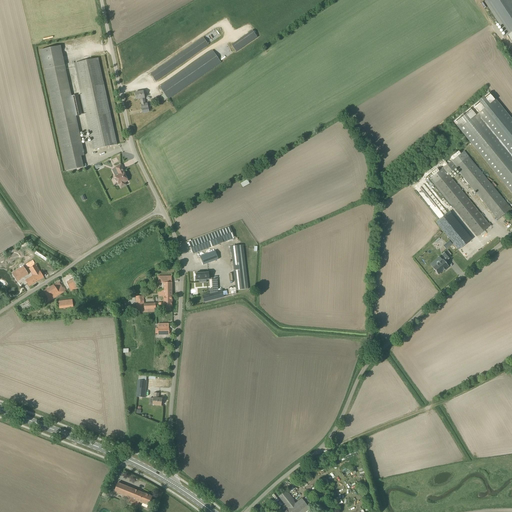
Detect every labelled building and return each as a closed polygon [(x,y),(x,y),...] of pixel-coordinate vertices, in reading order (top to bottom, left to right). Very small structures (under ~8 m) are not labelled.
[(511,0),(486,0),(485,1),(511,43),(511,0)] [(236,52),(257,37),(252,31),(231,45),(236,52)] [(203,37),(150,74),(156,81),(208,45),(203,37)] [(67,171),(83,167),(86,167),(86,164),(83,164),(81,156),(84,155),(76,117),(79,116),(74,95),(71,96),(60,46),(40,50),(67,171)] [(160,87),(164,94),(168,99),(221,62),(213,50),(160,87)] [(85,114),(93,150),(117,145),(98,58),(74,63),(81,94),(78,95),(82,114),(85,114)] [(141,105),(143,113),(149,112),(147,103),(145,104),(144,98),(143,91),(135,93),(136,100),(140,99),(141,104),(141,105)] [(511,119),(490,92),(472,106),(453,122),(511,193),(511,119)] [(477,237),(490,226),(447,174),(455,167),(498,220),(511,209),(464,151),(430,179),(477,237)] [(115,176),(119,184),(121,188),(126,185),(125,183),(128,181),(124,173),(125,172),(121,165),(115,167),(119,175),(115,176)] [(247,179),(240,183),(242,187),(249,184),(247,179)] [(435,208),(443,216),(449,210),(442,202),(435,208)] [(472,239),(450,213),(437,224),(458,250),(472,239)] [(189,242),(193,254),(235,238),(230,227),(189,242)] [(236,291),(248,289),(243,245),(231,247),(236,291)] [(215,251),(200,257),(203,265),(218,259),(215,251)] [(446,251),(442,254),(445,258),(443,260),(440,262),(439,260),(434,263),(436,265),(432,268),(436,272),(435,273),(437,274),(438,275),(443,271),(446,269),(448,266),(445,262),(447,260),(447,261),(451,257),(446,251)] [(25,280),(29,286),(44,277),(36,265),(29,269),(33,276),(25,280)] [(17,281),(19,280),(28,274),(25,269),(16,275),(14,276),(17,281)] [(195,274),(196,281),(199,280),(199,283),(206,282),(206,280),(209,280),(208,273),(195,274)] [(172,277),(158,277),(158,280),(161,280),(161,283),(163,283),(163,291),(159,291),(159,297),(164,297),(172,297),(172,277)] [(77,287),(74,279),(67,282),(70,290),(77,287)] [(54,285),(38,295),(44,304),(58,296),(59,297),(61,296),(60,294),(65,291),(60,281),(54,285)] [(222,290),(202,295),(204,302),(224,297),(222,290)] [(141,313),(156,312),(156,303),(144,303),(144,295),(135,296),(136,310),(141,309),(141,313)] [(172,306),(172,297),(164,297),(164,303),(159,303),(159,311),(171,310),(171,306),(172,306)] [(72,299),(58,301),(60,309),(73,307),(72,299)] [(137,397),(144,397),(146,381),(138,380),(137,397)] [(159,393),(154,393),(153,398),(152,405),(161,406),(162,399),(158,398),(159,393)] [(152,497),(118,483),(114,492),(129,498),(127,502),(138,506),(139,502),(148,506),(152,497)] [(284,511),(299,511),(307,506),(302,499),(296,504),(286,491),(279,497),(288,509),(284,511)]
